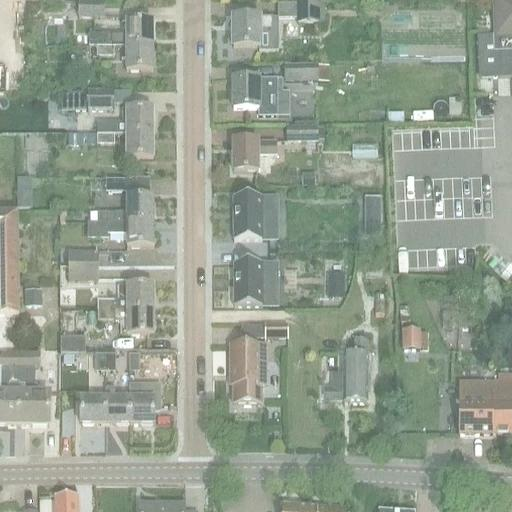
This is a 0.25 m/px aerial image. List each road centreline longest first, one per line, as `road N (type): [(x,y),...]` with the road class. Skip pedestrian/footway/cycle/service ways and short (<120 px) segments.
road 1 (residential): [(192,474),(194,0)]
road 2 (residential): [(192,474),(511,484)]
road 3 (residential): [(0,476),(192,474)]
